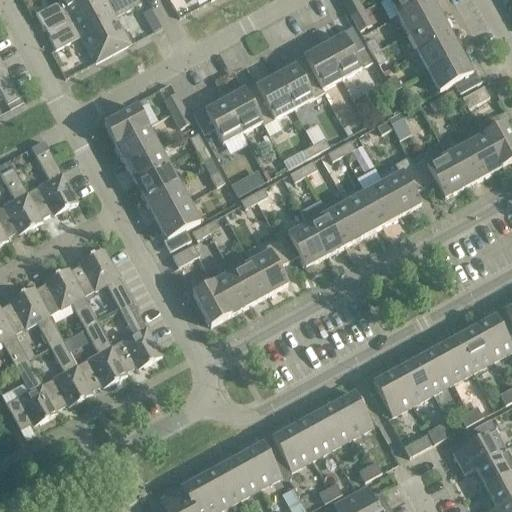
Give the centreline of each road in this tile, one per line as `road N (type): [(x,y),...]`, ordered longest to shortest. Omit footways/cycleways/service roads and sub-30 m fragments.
road 1 (residential): [(511,201),(216,363)]
road 2 (residential): [(214,403),(235,412),(280,405),(511,283)]
road 3 (residential): [(216,363),(192,348),(119,213)]
road 4 (residential): [(181,64),(301,0)]
road 5 (residential): [(0,274),(119,213)]
road 6 (residential): [(69,121),(6,4)]
road 7 (residential): [(69,121),(181,64)]
road 8 (residential): [(108,463),(214,403)]
